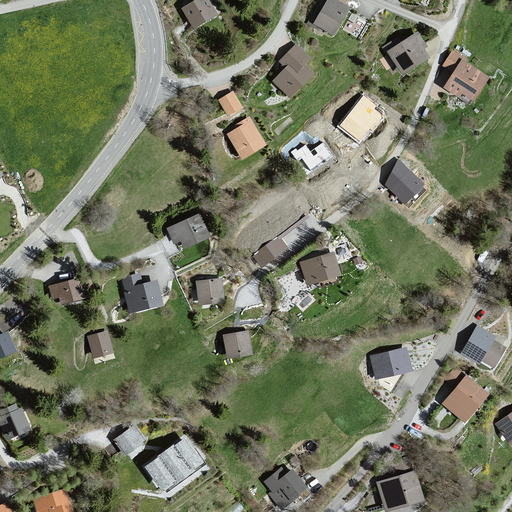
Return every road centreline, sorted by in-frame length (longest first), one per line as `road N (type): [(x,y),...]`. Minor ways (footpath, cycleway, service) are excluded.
road 1 (residential): [(511,235),(405,416),(328,511)]
road 2 (tertiary): [(0,281),(109,160),(153,86)]
road 3 (residential): [(153,86),(215,83),(267,54),(293,0)]
road 4 (unknown): [(57,217),(92,272),(105,278),(150,256),(163,264),(170,285)]
